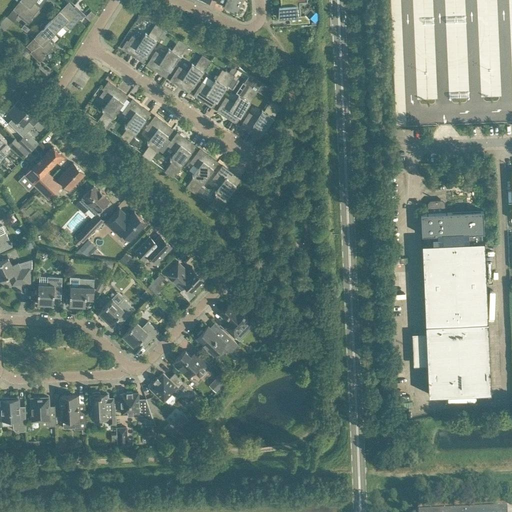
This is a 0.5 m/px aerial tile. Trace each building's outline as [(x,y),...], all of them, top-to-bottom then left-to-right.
[(33,0),(19,0),(18,2),(13,8),(23,16),(27,19),(26,21),(28,19),(29,20),(31,17),(32,17),(41,6),(40,5),(33,0)] [(240,2),(241,3),(242,0),(226,0),(224,6),(231,9),(232,8),(237,10),(238,10),(237,9),(240,2)] [(279,6),(278,17),(289,16),(290,23),(309,22),(309,19),(304,14),(301,15),(299,2),(307,1),(307,0),(280,0),(281,6),(279,6)] [(47,23),(55,30),(60,25),(63,22),(70,28),(69,28),(70,29),(80,18),(83,15),(82,14),(84,12),(83,12),(81,13),(78,10),(69,1),(47,23)] [(91,9),(85,15),(89,20),(95,14),(91,9)] [(47,38),(55,30),(47,23),(26,45),(34,52),(39,57),(37,59),(38,59),(40,57),(41,58),(43,56),(44,56),(54,45),(53,44),(53,45),(47,38)] [(142,60),(163,29),(156,24),(149,34),(145,32),(145,33),(141,40),(132,35),(129,41),(127,40),(122,47),(129,51),(130,50),(137,54),(136,56),(142,60)] [(166,76),(187,44),(179,39),(172,50),(169,47),(168,48),(169,49),(164,56),(156,50),(147,63),(154,68),(155,67),(160,70),(159,71),(166,76)] [(189,91),(210,59),(202,54),(195,65),(192,63),(191,64),(192,64),(187,71),(179,66),(170,79),(178,84),(179,82),(184,85),(182,87),(189,91)] [(206,102),(212,107),(239,67),(235,64),(229,72),(226,70),(219,80),(215,78),(215,79),(211,87),(202,81),(194,94),(201,99),(202,97),(207,101),(206,102)] [(236,122),(262,82),(248,73),(248,74),(243,82),(249,85),(242,96),(239,94),(238,94),(239,95),(234,102),(226,97),(217,110),(224,115),(226,113),(230,116),(229,118),(236,122)] [(128,95),(127,95),(121,91),(120,92),(113,87),(114,85),(108,81),(103,88),(104,89),(100,95),(108,101),(103,107),(102,108),(105,110),(98,120),(105,126),(128,95)] [(259,137),(280,106),(285,97),(273,89),(266,100),(270,102),(264,110),(262,109),(262,110),(257,117),(249,112),(240,125),(248,130),(249,128),(254,131),(253,133),(259,137)] [(150,112),(150,111),(144,107),(143,109),(138,105),(139,104),(132,98),(123,111),(131,117),(126,124),(125,124),(124,124),(128,127),(120,137),(128,142),(150,112)] [(19,99),(8,111),(13,116),(16,118),(11,124),(23,135),(23,136),(27,131),(33,125),(39,119),(33,113),(19,99)] [(173,128),(172,128),(166,124),(165,125),(161,122),(162,120),(155,115),(145,128),(153,134),(148,141),(148,140),(147,141),(150,143),(143,153),(150,159),(155,153),(157,150),(159,147),(167,136),(173,128)] [(110,121),(106,126),(111,130),(112,130),(115,125),(110,121)] [(195,145),(189,140),(188,142),(183,139),(184,137),(177,132),(171,139),(168,144),(176,150),(171,157),(170,157),(170,158),(173,160),(165,170),(173,175),(195,145)] [(133,135),(129,142),(134,146),(138,139),(133,135)] [(14,137),(8,144),(22,157),(28,151),(22,145),(14,137)] [(24,175),(34,184),(35,183),(40,188),(51,176),(46,171),(57,160),(60,164),(66,158),(53,145),(24,175)] [(218,161),(217,161),(211,157),(210,158),(206,155),(207,153),(200,148),(190,161),(198,167),(193,174),(193,173),(192,174),(194,176),(187,186),(195,192),(196,192),(200,185),(218,161)] [(84,173),(73,162),(58,178),(67,186),(65,188),(69,192),(76,185),(74,183),(84,173)] [(240,178),(234,173),(233,175),(228,172),(229,170),(222,165),(213,177),(221,183),(216,190),(215,190),(215,191),(218,193),(210,203),(218,209),(240,178)] [(50,198),(61,186),(51,176),(40,188),(50,198)] [(89,208),(92,205),(98,211),(110,200),(104,194),(100,190),(99,190),(94,184),(82,196),(75,203),(85,212),(89,208)] [(196,192),(195,192),(200,196),(200,195),(205,189),(200,185),(196,192)] [(484,231),(483,209),(441,211),(441,207),(440,206),(433,206),(432,207),(432,212),(421,212),(422,234),(423,234),(424,242),(422,242),(429,394),(490,391),(484,239),(482,239),(482,231),(484,231)] [(129,216),(119,207),(106,221),(121,236),(123,233),(130,239),(146,222),(144,220),(145,219),(140,214),(139,215),(134,210),(129,216)] [(77,236),(82,241),(103,219),(97,214),(77,235),(77,236)] [(0,250),(12,245),(6,231),(0,234),(0,250)] [(175,250),(160,235),(155,240),(150,235),(147,238),(135,250),(145,259),(149,255),(156,262),(171,246),(175,250)] [(82,241),(77,236),(73,241),(78,246),(82,241)] [(94,244),(88,238),(75,251),(85,253),(94,244)] [(123,262),(128,256),(125,253),(120,259),(123,262)] [(0,278),(8,274),(12,284),(30,283),(29,267),(21,268),(18,261),(12,264),(8,257),(0,260),(0,278)] [(188,270),(178,261),(166,274),(181,289),(186,285),(193,292),(199,285),(201,285),(204,282),(204,280),(205,279),(192,266),(188,270)] [(158,281),(163,276),(159,273),(148,284),(156,292),(162,285),(158,281)] [(37,303),(53,304),(54,293),(61,293),(62,276),(47,275),(47,284),(38,283),(37,303)] [(79,285),(70,285),(69,305),(85,306),(86,300),(93,300),(93,295),(94,278),(79,277),(79,285)] [(100,291),(104,283),(100,281),(95,289),(100,291)] [(145,300),(150,294),(146,290),(140,296),(145,300)] [(98,312),(110,323),(118,315),(123,320),(135,308),(124,297),(118,304),(112,298),(98,312)] [(223,310),(220,313),(226,319),(221,323),(234,335),(235,335),(239,339),(245,333),(241,329),(249,320),(250,319),(246,315),(244,313),(245,312),(244,311),(243,309),(242,308),(241,307),(239,307),(239,308),(237,307),(236,308),(230,302),(227,305),(227,304),(225,305),(224,306),(223,307),(222,308),(222,310),(223,310)] [(122,335),(134,346),(141,338),(147,343),(158,330),(148,320),(142,326),(136,320),(122,335)] [(203,331),(202,329),(197,334),(198,335),(197,337),(207,347),(205,349),(210,354),(212,352),(214,354),(222,345),(228,351),(232,351),(239,344),(221,327),(216,333),(208,326),(203,331)] [(211,365),(196,350),(191,355),(185,349),(173,362),(175,364),(175,366),(178,369),(180,369),(187,376),(193,370),(200,376),(211,365)] [(179,395),(188,385),(175,372),(169,378),(163,372),(158,377),(157,376),(153,380),(154,381),(149,386),(164,400),(172,392),(175,395),(179,395)] [(219,378),(216,382),(220,386),(225,380),(220,375),(217,377),(219,378)] [(155,424),(156,424),(146,397),(146,398),(146,399),(139,399),(138,392),(132,392),(132,391),(126,391),(126,392),(121,392),(122,412),(124,412),(123,411),(127,411),(127,413),(133,413),(133,411),(139,411),(139,416),(152,415),(152,416),(155,424)] [(109,424),(116,424),(115,397),(108,397),(108,393),(91,394),(92,418),(108,417),(109,424)] [(77,395),(61,395),(61,399),(59,399),(60,406),(61,406),(62,418),(74,418),(74,429),(86,428),(85,409),(78,409),(77,395)] [(31,397),(32,420),(48,419),(48,425),(56,424),(55,405),(49,405),(49,396),(31,397)] [(15,430),(17,431),(26,430),(25,411),(19,411),(19,398),(9,398),(9,397),(2,397),(2,398),(1,398),(1,401),(0,400),(0,408),(1,408),(2,419),(13,418),(13,427),(14,429),(15,430)] [(181,412),(165,428),(172,435),(188,418),(181,412)] [(117,426),(116,426),(117,446),(128,446),(128,445),(127,445),(126,426),(117,427),(117,426)] [(65,439),(57,439),(57,448),(65,448),(65,439)] [(29,441),(27,441),(28,454),(38,453),(37,448),(29,441)]
